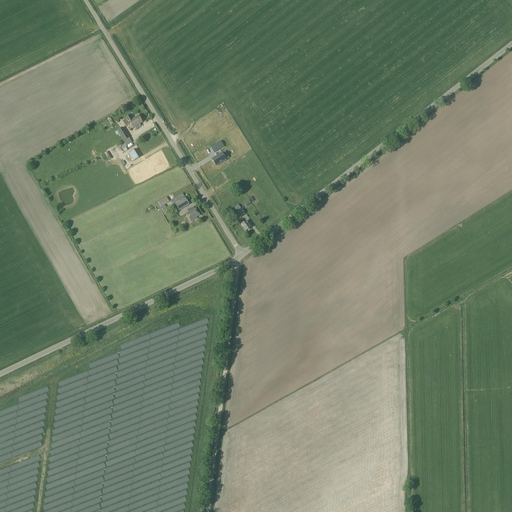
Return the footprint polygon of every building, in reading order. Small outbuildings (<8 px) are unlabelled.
[(122,121),(126,127),(131,124),(131,125),(140,119),(138,116),(131,120),(129,117),(122,121)] [(140,119),(131,125),(133,128),(135,127),(136,129),(141,127),(139,125),(142,123),(140,119)] [(124,141),(129,138),(123,128),(117,131),(124,141)] [(221,142),(211,148),(214,153),(224,147),(221,142)] [(129,154),(133,161),(140,157),(136,150),(129,154)] [(222,153),(212,159),(212,160),(216,167),(217,166),(226,161),(222,153)] [(173,200),(179,211),(189,205),(182,194),(173,200)] [(200,216),(196,209),(192,211),(192,210),(186,214),(190,222),(196,218),(200,216)] [(237,213),(240,218),(245,214),(242,210),(237,213)] [(239,222),(246,231),(251,228),(246,222),(244,223),(242,220),(239,222)]
